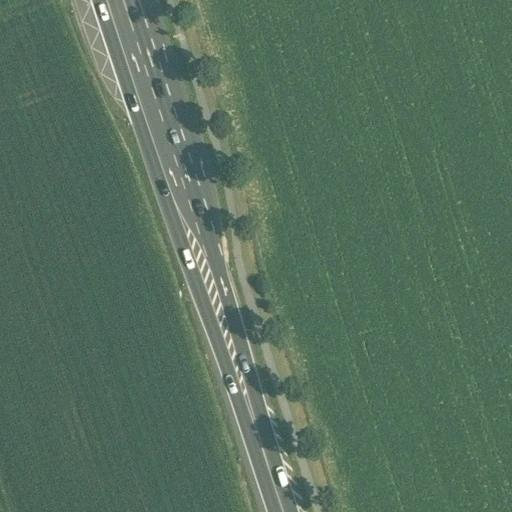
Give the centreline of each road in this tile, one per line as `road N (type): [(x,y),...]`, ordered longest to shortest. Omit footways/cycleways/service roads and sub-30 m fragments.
road 1 (primary): [(285,511),(201,246)]
road 2 (primary): [(201,246),(123,0)]
road 3 (primary): [(201,246),(147,0)]
